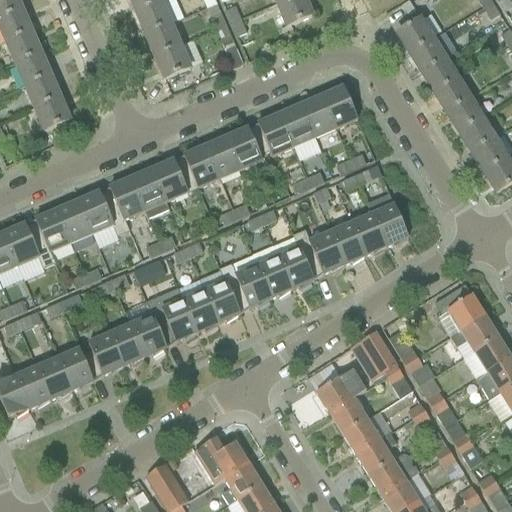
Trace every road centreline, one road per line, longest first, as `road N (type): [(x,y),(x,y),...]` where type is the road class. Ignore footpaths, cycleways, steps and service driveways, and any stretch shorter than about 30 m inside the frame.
road 1 (residential): [(132,141),(329,57),(354,57),(373,70),(483,243)]
road 2 (residential): [(246,391),(483,243)]
road 3 (residential): [(54,511),(246,391)]
road 4 (residential): [(132,141),(71,0)]
road 5 (residential): [(0,199),(132,141)]
road 6 (residential): [(246,391),(321,511)]
